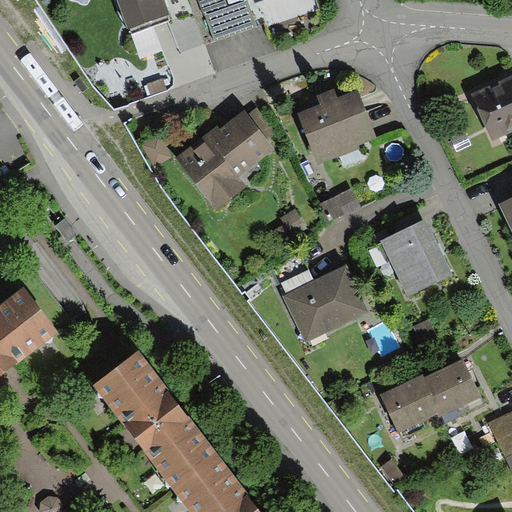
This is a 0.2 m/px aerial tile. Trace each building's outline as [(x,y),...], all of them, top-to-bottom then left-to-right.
[(118,0),(130,32),(145,26),(169,17),(163,0),(118,0)] [(244,3),(229,8),(226,0),(196,0),(214,45),(255,30),(244,3)] [(511,76),(471,95),(493,142),(511,133),(511,76)] [(298,114),(318,165),(361,148),(360,145),(377,138),(359,91),(337,99),(298,114)] [(200,141),(177,159),(216,209),(243,187),(236,178),(273,149),(267,141),(277,134),(257,109),(248,116),(245,113),(221,132),(217,127),(200,141)] [(352,188),(319,203),(329,224),(362,209),(352,188)] [(511,196),(500,202),(511,227),(511,196)] [(382,244),(406,294),(445,276),(422,225),(382,244)] [(285,299),(305,339),(361,311),(342,272),(285,299)] [(0,309),(0,375),(57,332),(25,290),(0,309)] [(257,511),(138,353),(99,382),(131,424),(196,511),(257,511)] [(381,394),(399,430),(436,412),(438,416),(482,395),(464,359),(425,378),(423,374),(381,394)] [(511,414),(491,424),(511,468),(511,414)]
